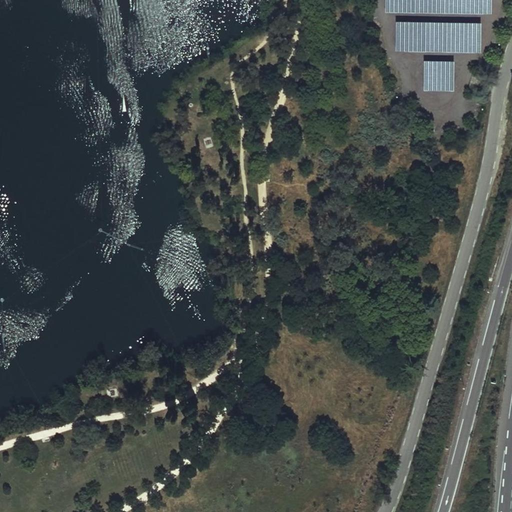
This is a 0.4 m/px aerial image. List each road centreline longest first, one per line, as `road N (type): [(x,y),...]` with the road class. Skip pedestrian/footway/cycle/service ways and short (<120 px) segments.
road 1 (unclassified): [(511,49),(486,169),(386,511)]
road 2 (motorway): [(511,246),(442,511)]
